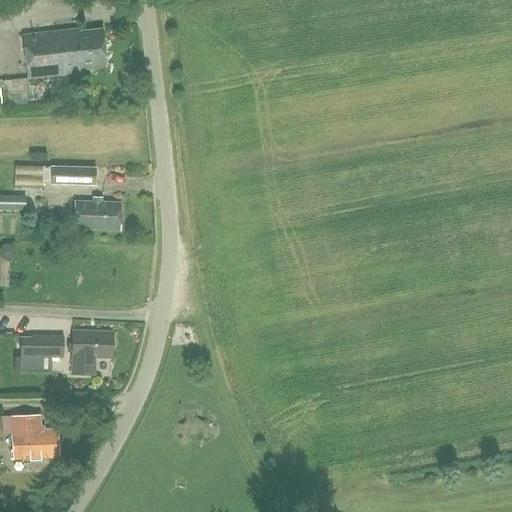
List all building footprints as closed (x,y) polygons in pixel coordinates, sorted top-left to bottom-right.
[(108,67),(103,29),(80,31),(79,29),(23,35),(28,79),(80,73),(80,70),(108,67)] [(32,89),(23,88),(23,84),(5,82),(4,103),(31,105),(32,89)] [(95,185),(96,169),(14,166),(14,187),(42,188),(42,184),(95,185)] [(0,208),(24,208),(25,197),(0,195),(0,208)] [(120,231),(122,203),(74,201),(73,229),(120,231)] [(113,358),(113,332),(73,331),(72,374),(95,375),(96,358),(113,358)] [(63,358),(63,337),(21,337),(20,357),(63,358)] [(59,457),(57,429),(41,430),(40,416),(2,418),(3,434),(12,433),(14,460),(59,457)]
